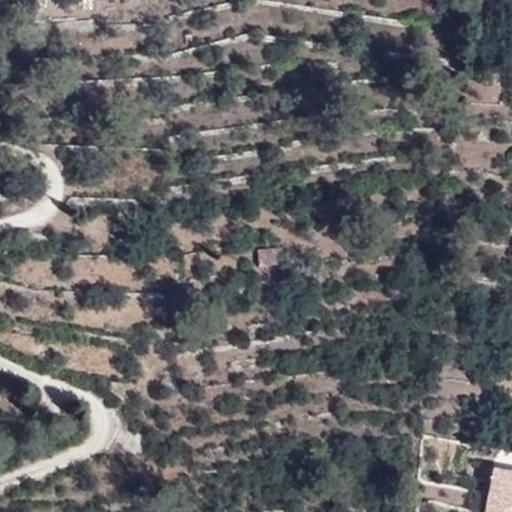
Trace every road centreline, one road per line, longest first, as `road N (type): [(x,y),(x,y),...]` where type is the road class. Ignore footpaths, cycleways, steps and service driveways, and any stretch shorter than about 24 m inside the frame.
road 1 (unclassified): [(0,485),(90,450),(104,425),(88,403),(0,361)]
road 2 (unclassified): [(0,228),(35,218),(55,188),(46,163),(0,146)]
